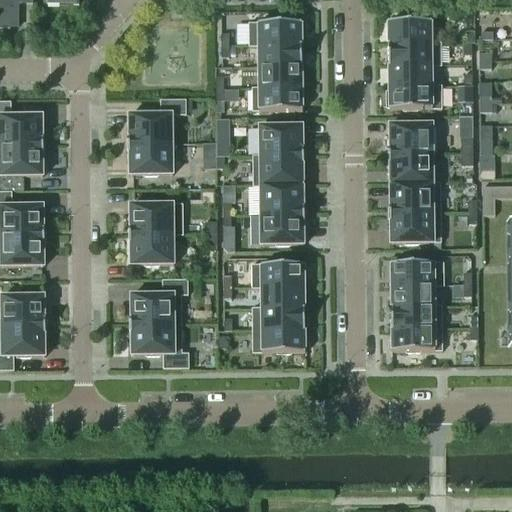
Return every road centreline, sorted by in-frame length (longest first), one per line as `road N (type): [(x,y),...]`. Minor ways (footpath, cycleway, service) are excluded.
road 1 (residential): [(352,0),(355,415)]
road 2 (residential): [(82,417),(76,62)]
road 3 (secondary): [(355,415),(82,417)]
road 4 (secondary): [(511,412),(355,415)]
